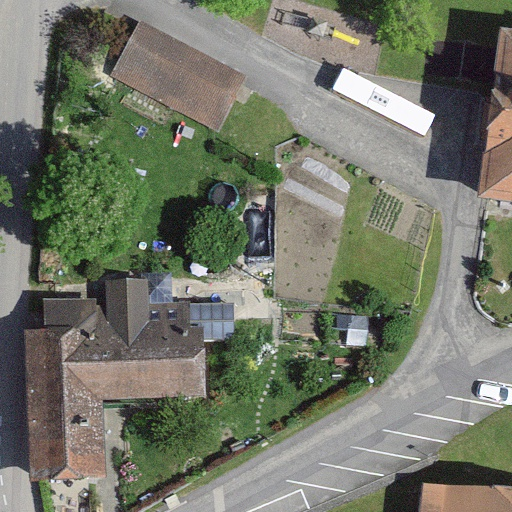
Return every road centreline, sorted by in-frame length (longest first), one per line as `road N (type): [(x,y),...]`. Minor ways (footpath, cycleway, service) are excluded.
road 1 (tertiary): [(18,0),(17,158),(0,345)]
road 2 (residential): [(224,511),(454,381),(511,357)]
